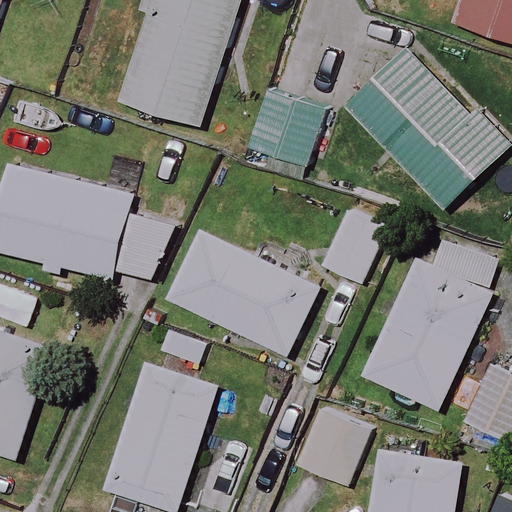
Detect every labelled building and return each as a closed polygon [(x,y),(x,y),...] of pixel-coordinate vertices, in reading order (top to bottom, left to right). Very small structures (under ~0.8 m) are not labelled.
[(0,0),(0,35),(12,0),(0,0)] [(248,0),(150,0),(149,4),(162,9),(132,100),(207,125),(248,0)] [(511,0),(468,0),(461,23),(511,38),(511,0)] [(511,151),(511,144),(417,48),(355,109),(453,209),(511,151)] [(338,113),(276,91),(257,145),(319,167),(338,113)] [(18,163),(0,234),(0,247),(52,261),(51,268),(72,273),(74,266),(123,279),(125,270),(161,279),(181,223),(138,212),(143,194),(18,163)] [(396,224),(357,206),(330,264),(369,282),(396,224)] [(329,285),(210,228),(177,296),(296,354),(329,285)] [(510,259),(450,232),(436,261),(423,256),(369,375),(448,412),(503,292),(496,289),(510,259)] [(62,338),(0,320),(0,448),(28,457),(62,338)] [(177,321),(164,347),(205,368),(218,342),(177,321)] [(227,383),(155,360),(114,487),(186,510),(227,383)] [(511,368),(494,361),(469,425),(511,442),(511,368)] [(376,425),(327,405),(304,463),(352,482),(376,425)] [(462,511),(469,459),(416,453),(386,449),(378,511),(462,511)]
